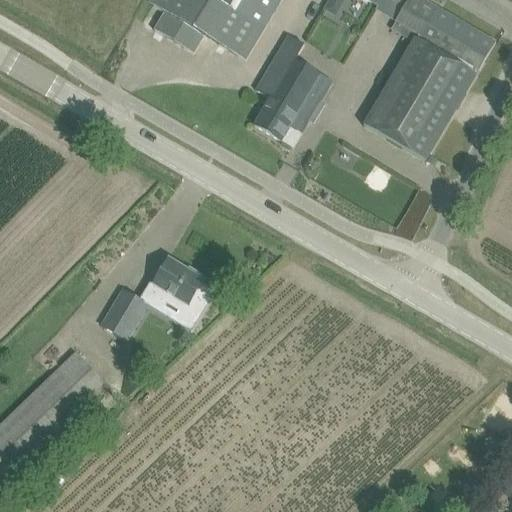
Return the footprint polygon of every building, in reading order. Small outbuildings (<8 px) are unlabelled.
[(157,0),(153,8),(165,15),(155,33),(193,56),(204,38),(245,63),(282,0),(157,0)] [(410,0),(396,25),(417,38),(475,72),(479,74),(496,45),(479,34),(436,9),(433,12),(410,0)] [(271,101),(255,128),(293,150),(301,137),(309,123),(332,85),(315,74),(294,62),(292,61),(304,41),(291,34),(267,75),(256,92),(271,101)] [(475,72),(417,38),(364,129),(425,165),(477,77),(473,75),(475,72)] [(150,284),(139,302),(147,307),(152,300),(162,306),(164,302),(183,314),(179,321),(194,329),(191,334),(192,335),(217,293),(216,292),(215,293),(202,285),(204,282),(201,280),(203,277),(189,269),(188,272),(184,270),(183,272),(174,266),(175,264),(169,261),(154,286),(150,284)] [(124,293),(102,329),(126,343),(147,307),(139,302),(124,293)] [(0,427),(0,497),(107,389),(73,354),(0,427)]
